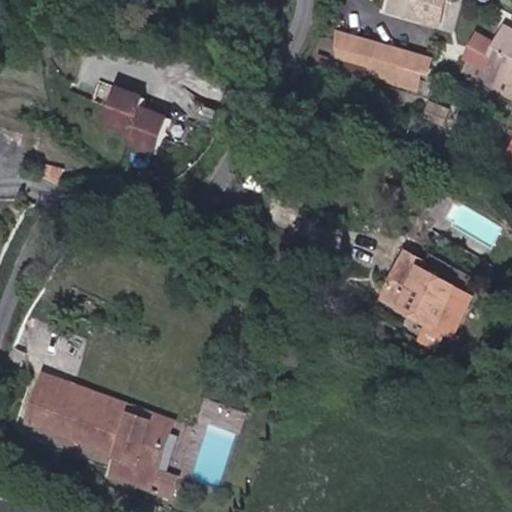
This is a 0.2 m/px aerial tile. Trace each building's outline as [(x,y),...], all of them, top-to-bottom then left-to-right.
[(398,0),(395,11),(444,25),(451,0),(398,0)] [(511,27),(489,64),(472,53),(473,74),(511,99),(511,27)] [(441,60),(341,33),(345,59),(376,68),(373,82),(422,95),(428,75),(436,78),(441,60)] [(173,118),(147,107),(151,97),(124,86),(110,121),(137,132),(133,141),(158,153),(173,118)] [(67,178),(70,166),(48,160),(44,172),(67,178)] [(484,293),(425,263),(429,257),(415,250),(390,297),(430,317),(421,335),(454,352),(484,293)] [(111,476),(179,503),(189,478),(164,469),(183,422),(52,370),(31,421),(119,456),(111,476)]
